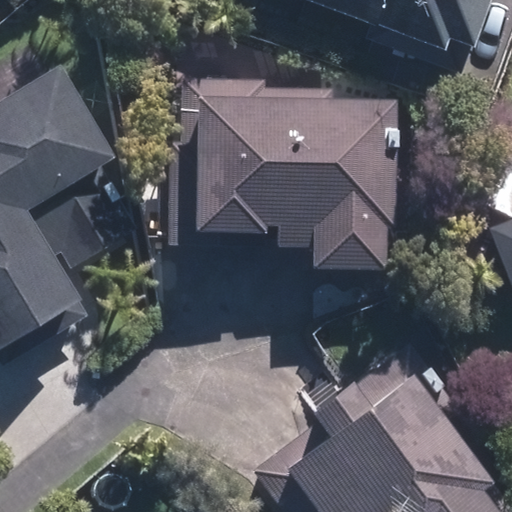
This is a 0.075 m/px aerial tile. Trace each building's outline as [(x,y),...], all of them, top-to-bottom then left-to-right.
[(312,0),(474,57),(494,0),(312,0)] [(111,152),(61,74),(0,112),(0,330),(143,239),(94,163),(111,152)] [(388,97),(191,95),(189,238),(387,240),(388,97)] [(511,222),(493,229),(511,276),(511,222)] [(311,431),(255,475),(283,511),(501,511),(396,366),(309,428),(311,431)]
